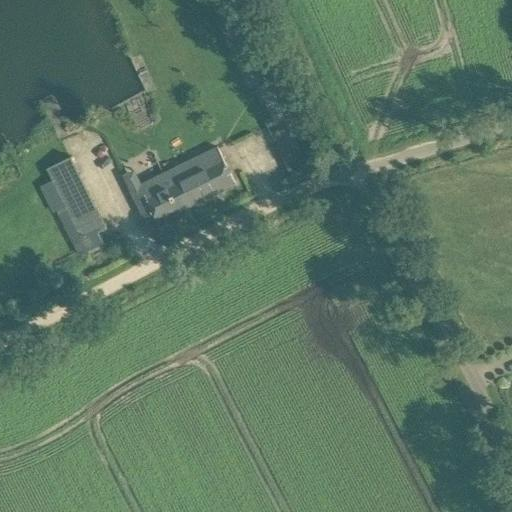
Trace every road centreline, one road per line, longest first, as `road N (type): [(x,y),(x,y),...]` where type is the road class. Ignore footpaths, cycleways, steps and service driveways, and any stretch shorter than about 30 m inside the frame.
road 1 (track): [(0,344),(327,180),(364,171),(286,0)]
road 2 (residential): [(511,455),(364,171),(511,128)]
